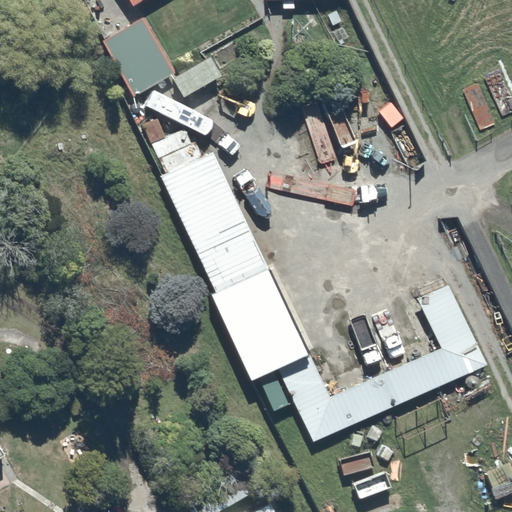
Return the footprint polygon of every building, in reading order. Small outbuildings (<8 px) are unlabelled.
[(128,0),(134,10),(151,0),(128,0)] [(175,81),(173,77),(142,20),(100,42),(130,100),(132,103),(175,81)] [(211,62),(173,84),(183,101),(220,79),(211,62)] [(208,146),(153,172),(214,302),(269,276),(208,146)] [(306,357),(274,372),(312,451),(485,368),(447,290),(416,305),(438,350),(329,403),(306,357)] [(511,463),(508,454),(484,464),(496,493),(511,486),(511,463)] [(242,459),(185,489),(197,511),(199,511),(254,482),(242,459)] [(431,511),(423,490),(397,501),(401,511),(431,511)] [(277,511),(268,494),(234,511),(277,511)]
